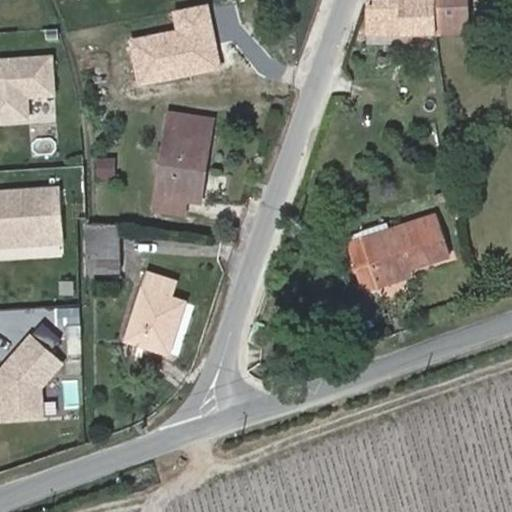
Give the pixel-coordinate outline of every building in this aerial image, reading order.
[(235,0),(240,22),(265,17),(263,0),(235,0)] [(371,6),(374,39),(468,31),(465,0),(402,0),(403,3),(371,6)] [(51,106),(48,68),(0,70),(0,131),(25,130),(23,107),(51,106)] [(148,208),(178,212),(186,213),(190,184),(198,185),(202,151),(157,147),(148,208)] [(206,173),(204,196),(216,197),(217,173),(206,173)] [(194,214),(198,185),(190,184),(186,213),(194,214)] [(452,191),(428,199),(432,210),(455,202),(452,191)] [(0,248),(56,244),(53,199),(0,202),(0,248)] [(175,229),(178,212),(148,208),(146,223),(175,229)] [(376,291),(380,288),(378,282),(408,272),(446,260),(433,221),(349,250),(363,295),(376,291)] [(77,285),(88,284),(86,232),(75,233),(77,285)] [(87,233),(86,232),(88,284),(106,284),(107,236),(87,233)] [(164,295),(137,287),(113,367),(115,374),(127,377),(133,374),(137,358),(159,366),(175,316),(160,311),(164,295)] [(37,399),(58,375),(27,348),(6,371),(8,373),(4,378),(2,376),(0,378),(0,430),(38,428),(37,399)]
